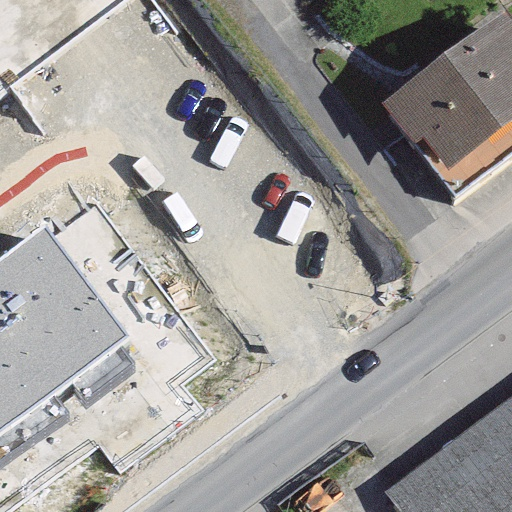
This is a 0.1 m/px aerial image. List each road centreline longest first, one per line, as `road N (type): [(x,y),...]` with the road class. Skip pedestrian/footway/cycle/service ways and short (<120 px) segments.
road 1 (secondary): [(511,266),(189,511)]
road 2 (unknown): [(271,0),(478,291)]
